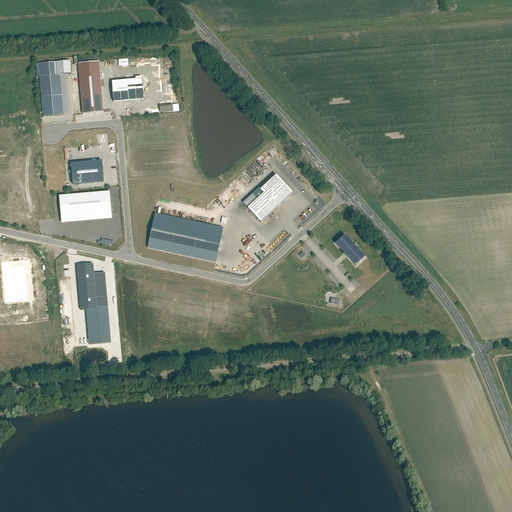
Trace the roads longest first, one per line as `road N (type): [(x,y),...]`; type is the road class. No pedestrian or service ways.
road 1 (unclassified): [(57,385),(476,348)]
road 2 (tertiary): [(350,192),(179,0)]
road 3 (unclassified): [(130,259),(250,282),(350,192)]
road 4 (unclassified): [(49,129),(119,124),(130,259)]
road 5 (tertiary): [(476,348),(439,291),(350,192)]
road 6 (unclassified): [(57,385),(48,246),(56,243)]
